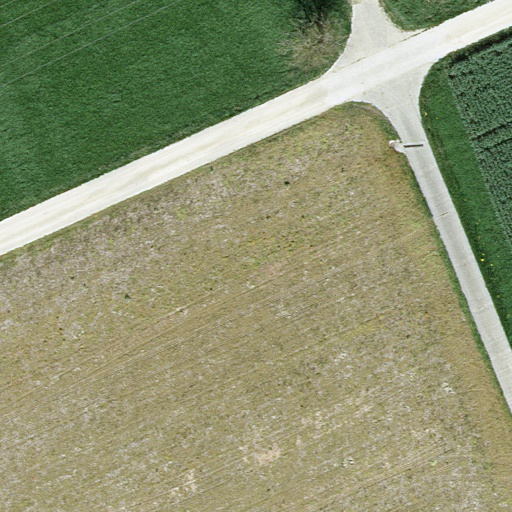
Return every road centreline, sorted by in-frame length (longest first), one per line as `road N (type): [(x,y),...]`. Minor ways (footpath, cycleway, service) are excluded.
road 1 (track): [(0,228),(511,0)]
road 2 (track): [(367,0),(511,375)]
